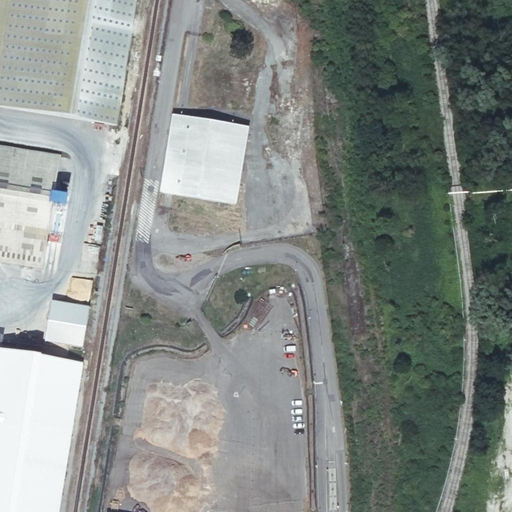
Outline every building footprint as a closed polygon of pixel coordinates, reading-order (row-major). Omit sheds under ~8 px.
[(5,0),(0,31),(0,105),(116,124),(135,0),(5,0)] [(240,80),(235,105),(245,107),(250,81),(240,80)] [(172,116),(159,194),(235,207),(248,128),(172,116)] [(0,146),(0,262),(42,270),(61,156),(0,146)] [(80,346),(87,305),(49,299),(44,329),(49,330),(48,341),(80,346)] [(0,349),(0,511),(58,511),(83,363),(0,349)]
